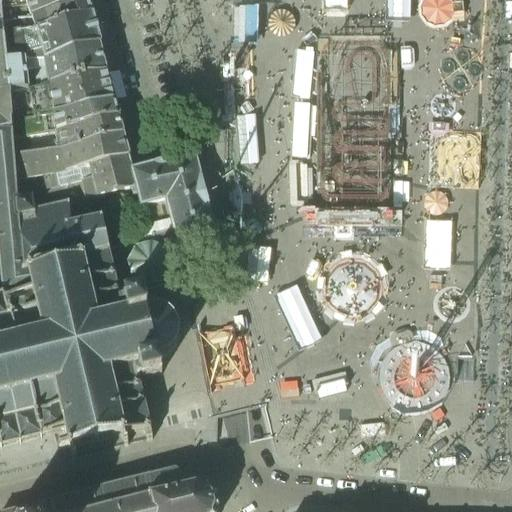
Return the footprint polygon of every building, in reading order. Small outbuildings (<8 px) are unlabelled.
[(2,6),(3,19),(30,15),(87,2),(86,0),(34,0),(25,2),(2,6)] [(35,29),(91,17),(87,2),(30,15),(3,19),(3,23),(4,32),(35,29)] [(42,58),(100,47),(91,17),(35,29),(4,32),(7,60),(42,58)] [(147,311),(147,310),(146,311),(143,298),(124,303),(120,304),(107,253),(101,221),(72,227),(70,205),(36,213),(33,199),(18,201),(16,182),(14,149),(13,140),(13,128),(13,122),(10,90),(7,60),(4,32),(3,23),(0,23),(0,449),(0,450),(2,451),(3,449),(19,445),(21,446),(22,444),(41,440),(42,441),(44,439),(65,434),(68,445),(57,448),(58,452),(70,449),(70,452),(71,452),(73,461),(79,460),(76,448),(121,436),(124,448),(129,447),(127,434),(145,430),(148,442),(153,440),(138,378),(142,377),(143,380),(145,379),(145,378),(151,377),(151,378),(154,377),(154,376),(159,375),(159,376),(161,375),(158,362),(159,363),(160,362),(160,361),(164,359),(167,357),(168,358),(169,358),(169,357),(169,356),(170,355),(174,350),(174,349),(175,350),(176,349),(176,348),(175,347),(177,344),(178,338),(179,338),(179,337),(179,336),(178,336),(177,331),(175,327),(176,325),(177,324),(176,324),(174,324),(171,319),(169,318),(169,316),(169,315),(168,315),(166,316),(166,315),(160,312),(158,312),(158,311),(157,310),(156,310),(155,312),(153,311),(147,312),(147,311)] [(48,85),(107,75),(100,47),(42,58),(7,60),(10,90),(48,85)] [(13,140),(49,134),(46,115),(114,103),(107,75),(48,85),(51,108),(36,110),(37,118),(13,122),(13,128),(13,140)] [(327,95),(326,130),(353,131),(353,123),(364,123),(366,96),(327,95)] [(46,115),(49,134),(119,119),(114,103),(46,115)] [(53,151),(123,136),(119,119),(49,134),(53,151)] [(135,190),(133,173),(123,136),(53,151),(25,155),(24,148),(14,149),(16,182),(44,177),(47,191),(81,182),(86,200),(97,197),(97,199),(135,190)] [(133,173),(135,190),(140,210),(165,204),(174,235),(177,248),(217,236),(193,157),(133,173)] [(218,511),(220,510),(216,497),(207,487),(194,484),(185,486),(184,478),(175,472),(162,475),(108,488),(12,511),(218,511)]
